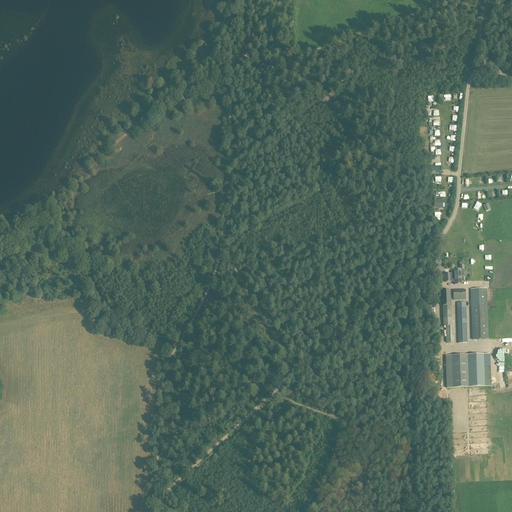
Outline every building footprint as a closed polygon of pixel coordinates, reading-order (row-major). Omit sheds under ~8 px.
[(442,199),(434,200),(434,208),(442,208),(442,199)] [(480,306),(479,289),(471,290),(473,340),(489,339),(487,306),(480,306)] [(451,322),(450,290),(439,291),(439,297),(441,297),(442,306),(443,326),(446,326),(446,343),(454,343),(454,322),(451,322)] [(453,299),(466,298),(465,290),(453,290),(453,299)] [(458,335),(467,335),(466,305),(457,306),(458,335)] [(468,355),(445,356),(447,388),(469,387),(485,387),(491,386),(490,354),(484,355),(468,355)]
